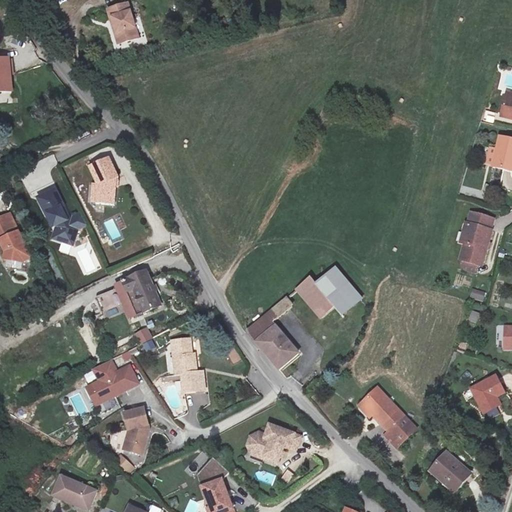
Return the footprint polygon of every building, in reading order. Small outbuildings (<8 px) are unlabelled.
[(130,3),(110,9),(113,18),(115,18),(119,33),(124,31),(127,42),(140,37),(130,3)] [(115,18),(113,18),(121,44),(127,42),(124,31),(119,33),(115,18)] [(11,60),(0,62),(0,93),(17,91),(11,60)] [(511,105),(506,104),(502,121),(511,123),(511,105)] [(491,122),(494,112),(486,109),(483,119),(491,122)] [(511,179),(511,148),(500,145),(492,174),(511,179)] [(28,194),(49,185),(45,173),(59,168),(55,156),(18,171),(28,194)] [(124,176),(116,157),(93,167),(101,186),(94,205),(111,210),(119,185),(123,183),(121,177),(124,176)] [(57,192),(40,200),(48,216),(49,215),(55,228),(58,227),(60,225),(62,229),(55,241),(65,246),(78,232),(73,220),(70,222),(68,222),(63,210),(65,210),(57,192)] [(9,216),(0,219),(0,249),(3,255),(1,261),(20,265),(28,262),(9,216)] [(456,273),(461,274),(473,278),(477,279),(489,244),(484,242),(487,231),(465,224),(461,237),(467,239),(461,258),(456,273)] [(60,225),(58,227),(51,239),(55,241),(62,229),(60,225)] [(455,256),(461,258),(467,239),(461,237),(455,256)] [(144,270),(123,280),(128,294),(137,290),(147,312),(160,305),(144,270)] [(337,273),(317,290),(345,321),(363,305),(337,273)] [(471,286),(473,278),(461,274),(459,282),(471,286)] [(345,321),(317,290),(311,283),(245,338),(280,377),(300,360),(273,329),(294,311),(322,341),(345,321)] [(469,299),(483,302),(486,293),(472,289),(469,299)] [(468,321),(476,324),(479,313),(471,310),(468,321)] [(144,353),(156,349),(148,328),(136,332),(144,353)] [(185,379),(188,397),(207,394),(204,373),(198,373),(191,341),(175,343),(180,380),(185,379)] [(118,356),(119,364),(132,361),(130,354),(118,356)] [(113,360),(92,369),(97,381),(83,387),(92,407),(141,386),(131,364),(117,370),(113,360)] [(176,374),(162,379),(164,384),(178,379),(176,374)] [(495,382),(470,395),(482,419),(495,413),(491,405),(495,403),(504,399),(495,382)] [(393,446),(412,433),(387,399),(367,412),(393,446)] [(145,410),(125,422),(133,439),(130,451),(149,454),(155,431),(145,410)] [(265,442),(263,445),(257,443),(253,445),(249,454),(252,459),(263,463),(262,466),(276,472),(283,454),(294,458),(299,444),(268,432),(265,442)] [(263,463),(252,459),(249,454),(253,445),(257,443),(263,445),(265,442),(257,439),(250,442),(246,454),(249,462),(262,466),(263,463)] [(131,475),(136,467),(121,457),(116,465),(131,475)] [(452,498),(469,480),(445,457),(428,475),(452,498)] [(256,479),(272,486),(276,476),(260,470),(256,479)] [(281,479),(288,483),(294,475),(287,470),(281,479)] [(91,511),(97,498),(62,483),(53,503),(74,511),(91,511)] [(229,511),(220,488),(200,495),(204,506),(206,506),(208,511),(229,511)]
